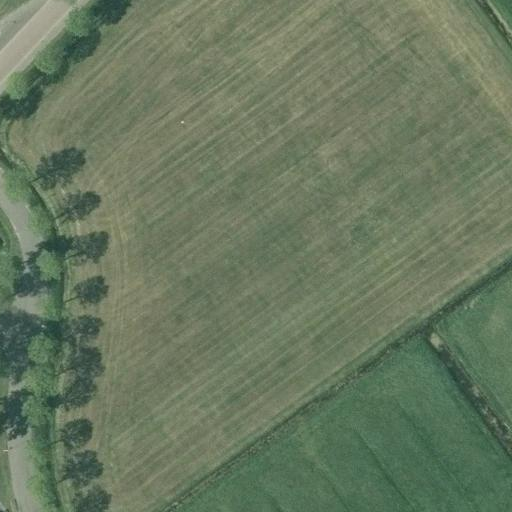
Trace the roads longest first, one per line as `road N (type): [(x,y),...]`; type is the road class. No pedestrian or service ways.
road 1 (tertiary): [(32,511),(19,423),(30,331)]
road 2 (tertiary): [(30,331),(35,263),(23,224),(0,193)]
